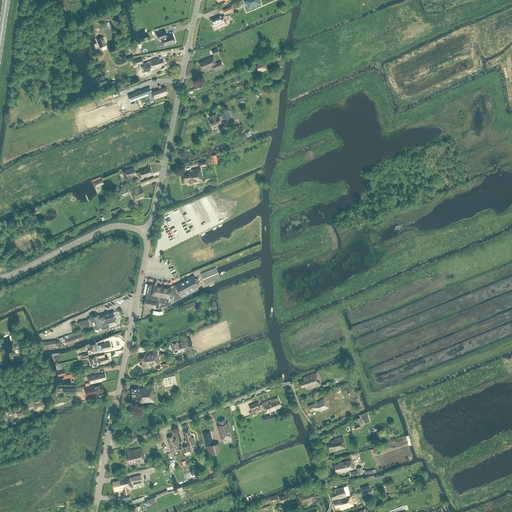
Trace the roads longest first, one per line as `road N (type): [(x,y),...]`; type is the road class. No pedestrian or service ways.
road 1 (unclassified): [(140,231),(152,219),(197,0)]
road 2 (unclassified): [(106,446),(147,244),(140,231)]
road 3 (residential): [(106,446),(277,384)]
road 4 (unclassified): [(0,277),(110,226),(140,231)]
